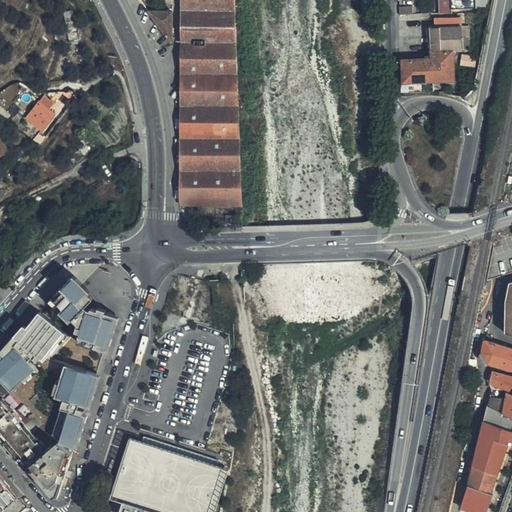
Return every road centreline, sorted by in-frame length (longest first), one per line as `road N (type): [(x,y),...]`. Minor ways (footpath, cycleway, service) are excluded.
road 1 (primary): [(403,511),(473,162)]
road 2 (primary): [(337,248),(393,255),(420,289),(396,511)]
road 3 (tertiary): [(77,511),(156,250)]
road 4 (unclassified): [(156,250),(168,215),(164,106),(122,0)]
road 5 (primary): [(108,0),(148,98),(156,250)]
road 6 (primary): [(385,229),(198,240),(156,250)]
road 7 (tertiary): [(156,250),(57,259),(0,318)]
road 8 (secondary): [(337,248),(429,241),(511,221)]
road 9 (primary): [(473,162),(507,0)]
road 10 (primary): [(156,250),(298,250)]
road 11 (primary): [(395,131),(407,108),(445,103),(467,125),(473,162)]
road 12 (residential): [(395,131),(389,0)]
